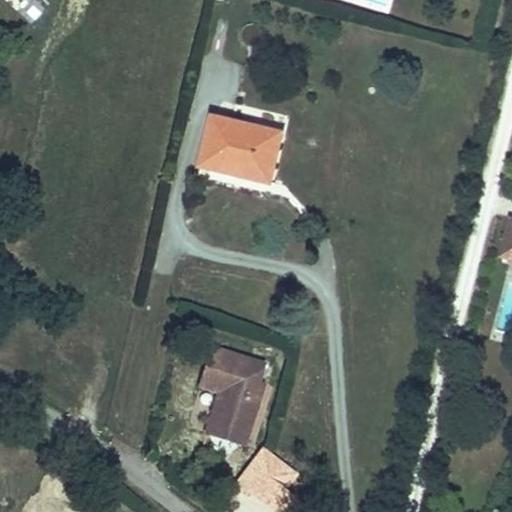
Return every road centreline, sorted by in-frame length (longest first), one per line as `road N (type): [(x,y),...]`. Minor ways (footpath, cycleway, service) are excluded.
road 1 (residential): [(417,511),(511,106)]
road 2 (residential): [(187,511),(105,451),(0,393)]
